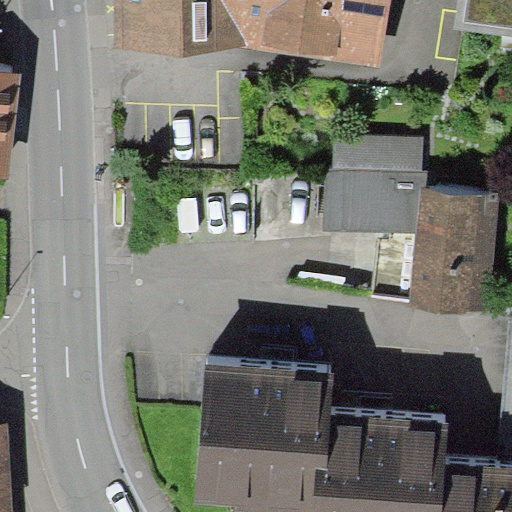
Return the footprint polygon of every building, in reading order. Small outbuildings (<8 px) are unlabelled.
[(237,37),(237,33),(236,0),(116,0),(117,38),(237,37)] [(236,0),(237,33),(365,51),(371,0),(236,0)] [(511,31),(511,0),(470,0),(466,24),(511,31)] [(347,174),(324,173),(322,224),(419,228),(418,242),(379,240),(371,296),(458,307),(459,301),(482,303),(495,193),(427,184),(427,177),(414,177),(415,140),(348,137),(347,174)] [(503,317),(493,461),(511,462),(511,310),(504,309),(503,317)] [(263,486),(310,490),(308,511),(511,511),(511,462),(493,461),(436,456),(439,417),(321,407),(324,368),(203,358),(193,480),(263,486)]
